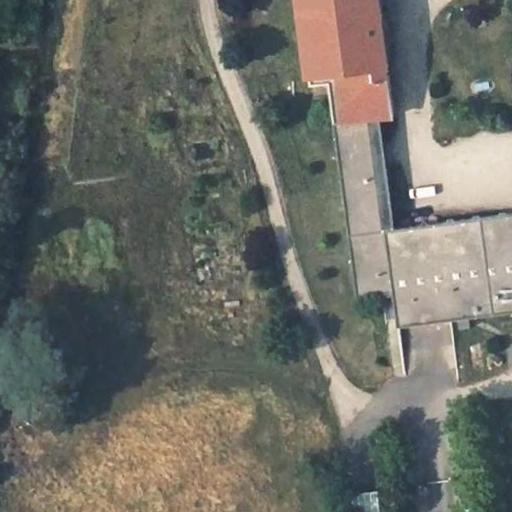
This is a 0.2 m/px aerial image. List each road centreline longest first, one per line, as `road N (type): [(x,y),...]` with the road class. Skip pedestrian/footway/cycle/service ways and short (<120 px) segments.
road 1 (unknown): [(376,511),(358,395),(272,166),(223,0)]
road 2 (unknown): [(447,0),(432,25),(426,80),(432,152),(444,172),(511,169)]
